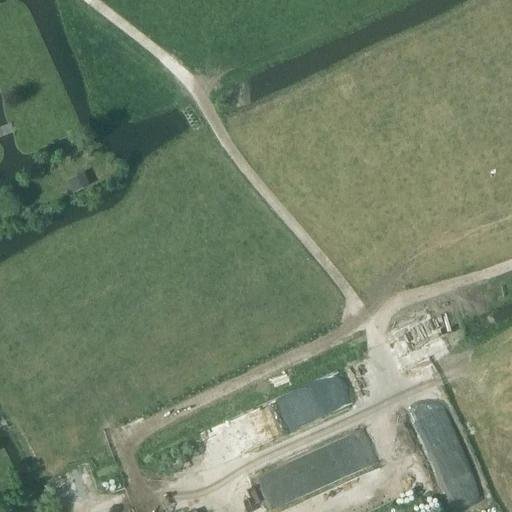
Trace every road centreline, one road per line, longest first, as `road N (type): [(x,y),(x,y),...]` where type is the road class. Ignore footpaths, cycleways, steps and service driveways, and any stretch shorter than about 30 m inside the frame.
road 1 (track): [(511,257),(390,298),(375,316),(381,378),(356,410),(114,511)]
road 2 (track): [(96,0),(194,82),(226,139),(375,316)]
